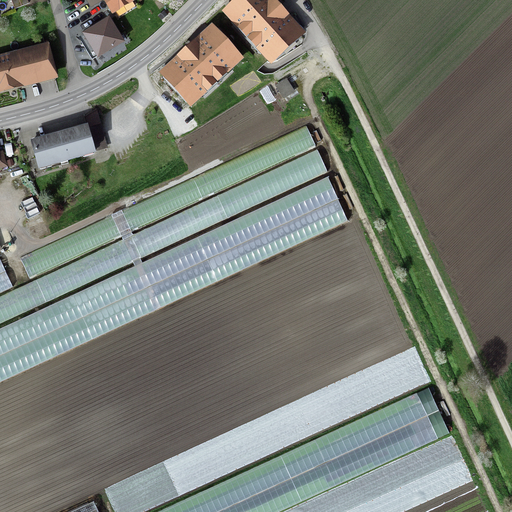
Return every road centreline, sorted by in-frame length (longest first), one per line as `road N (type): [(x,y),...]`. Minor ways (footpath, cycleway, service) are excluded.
road 1 (track): [(295,0),(365,124),(511,442)]
road 2 (secondary): [(85,93),(150,53),(205,0)]
